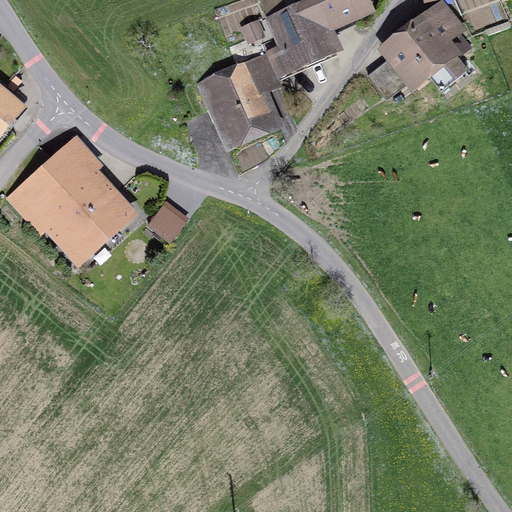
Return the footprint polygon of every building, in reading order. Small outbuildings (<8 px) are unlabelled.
[(267,56),(276,77),(335,51),(321,19),(328,16),(332,27),(367,12),(361,0),(318,0),(303,7),(299,0),(264,0),(263,0),(280,37),(261,45),(264,52),(266,56),(267,56)] [(451,40),(463,55),(469,49),(458,35),(459,33),(441,9),(425,22),(426,23),(420,28),(413,20),(404,23),(391,35),(403,50),(390,60),(412,87),(428,75),(453,55),(445,45),(451,40)] [(466,73),(453,55),(428,75),(441,92),(466,73)] [(278,81),(276,77),(267,56),(266,56),(206,82),(222,120),(218,121),(227,143),(270,124),(259,97),(280,87),(278,81)] [(0,130),(17,111),(0,95),(0,130)] [(79,259),(127,217),(91,175),(99,168),(75,141),(9,198),(41,235),(51,226),(79,259)] [(148,226),(171,243),(186,224),(163,206),(148,226)]
